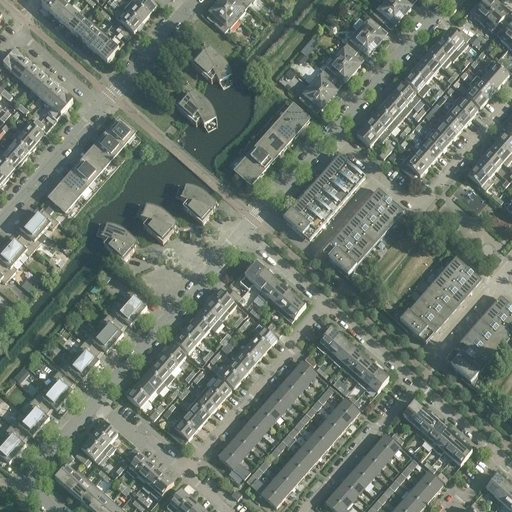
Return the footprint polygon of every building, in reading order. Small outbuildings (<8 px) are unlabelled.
[(48,0),(42,8),(50,15),(62,2),(63,0),(48,0)] [(141,0),(136,6),(149,18),(157,9),(146,0),(141,0)] [(223,0),(218,6),(237,23),(245,14),(244,13),(248,8),(238,0),(237,0),(234,4),(229,0),(223,0)] [(238,0),(248,8),(252,4),(253,5),(257,0),(238,0)] [(386,0),(384,2),(404,19),(411,10),(410,9),(403,3),(406,0),(386,0)] [(410,9),(414,5),(408,0),(406,0),(403,3),(410,9)] [(474,19),(483,27),(499,8),(490,0),(483,8),(478,4),(470,14),(474,18),(474,19)] [(50,15),(58,23),(70,9),(62,2),(50,15)] [(346,6),(351,10),(354,6),(350,2),(346,6)] [(373,17),(383,26),(388,21),(394,27),(396,28),(404,19),(384,2),(383,4),(385,7),(380,13),(378,11),(373,17)] [(125,12),(142,27),(149,18),(136,6),(132,3),(125,12)] [(214,27),(224,35),(229,31),(237,23),(218,6),(210,15),(218,22),(214,27)] [(492,34),(497,38),(506,28),(501,24),(508,16),(499,8),(483,27),(492,35),(492,34)] [(58,23),(67,30),(78,16),(70,9),(58,23)] [(117,21),(134,36),(142,27),(125,12),(117,21)] [(67,30),(75,37),(86,23),(78,16),(67,30)] [(365,24),(357,33),(377,50),(384,41),(383,40),(376,34),(381,29),(370,20),(366,25),(365,24)] [(75,37),(83,44),(97,28),(88,21),(86,23),(75,37)] [(390,32),(394,27),(388,21),(383,26),(390,32)] [(83,44),(91,51),(105,35),(97,28),(83,44)] [(501,43),(509,50),(511,47),(511,29),(510,31),(506,28),(497,38),(501,42),(501,43)] [(387,35),(381,29),(376,34),(383,40),(387,35)] [(119,35),(128,43),(132,38),(123,31),(119,35)] [(450,32),(443,40),(456,52),(464,44),(466,45),(468,43),(470,40),(461,32),(457,37),(450,32)] [(350,43),(346,47),(357,56),(361,52),(367,58),(369,59),(377,50),(357,33),(349,42),(350,43)] [(105,35),(91,51),(99,58),(113,43),(113,42),(105,35)] [(472,39),(470,40),(468,43),(475,48),(481,41),(475,35),(474,36),(472,39)] [(99,58),(108,66),(124,47),(116,39),(113,43),(99,58)] [(443,40),(435,49),(451,63),(453,65),(461,56),(456,52),(443,40)] [(312,41),(300,54),(301,55),(303,56),(306,60),(318,46),(312,41)] [(335,58),(334,60),(353,77),(361,68),(359,66),(353,61),(357,56),(346,47),(342,53),(343,54),(338,60),(335,58)] [(435,49),(427,58),(441,69),(444,72),(451,63),(435,49)] [(232,87),(232,84),(232,81),(232,78),(231,75),(230,73),(229,70),(228,67),(226,65),(224,62),(222,60),(210,50),(211,52),(204,56),(216,79),(220,85),(231,78),(232,81),(232,84),(232,86),(232,87)] [(363,62),(367,58),(361,52),(357,56),(363,62)] [(211,85),(216,79),(204,56),(203,53),(202,54),(203,55),(192,67),(207,81),(211,85)] [(4,68),(12,75),(26,60),(25,59),(24,61),(16,54),(4,68)] [(303,56),(298,61),(303,66),(307,61),(306,60),(303,56)] [(359,66),(363,62),(357,56),(353,61),(359,66)] [(427,58),(420,66),(433,78),(441,69),(427,58)] [(12,75),(20,82),(32,69),(29,67),(31,64),(26,60),(12,75)] [(328,69),(323,74),(333,83),(337,79),(343,84),(345,86),(353,77),(334,60),(332,62),(335,64),(329,70),(328,69)] [(501,60),(497,64),(507,73),(510,69),(501,60)] [(485,72),(488,75),(502,87),(509,78),(492,64),(485,72)] [(420,66),(412,75),(426,87),(426,86),(433,78),(420,66)] [(20,82),(28,90),(40,76),(38,74),(40,71),(34,67),(32,69),(20,82)] [(297,75),(291,70),(286,76),(291,81),(297,75)] [(28,90),(36,97),(48,83),(46,81),(48,79),(42,74),(40,76),(28,90)] [(318,77),(310,87),(329,104),(337,95),(335,93),(329,88),(333,83),(323,74),(319,78),(318,77)] [(404,84),(418,96),(422,99),(430,90),(426,86),(426,87),(412,75),(404,84)] [(481,83),(495,95),(502,87),(488,75),(481,83)] [(339,88),(343,84),(337,79),(333,83),(339,88)] [(469,87),(474,91),(487,103),(495,95),(481,83),(476,79),(469,87)] [(36,97),(44,104),(56,90),(54,88),(56,86),(50,81),(48,83),(36,97)] [(335,93),(339,88),(333,83),(329,88),(335,93)] [(402,86),(395,95),(412,111),(420,102),(402,86)] [(299,101),(309,110),(313,105),(320,111),(322,112),(329,104),(310,87),(308,88),(311,91),(306,97),(304,95),(299,101)] [(52,111),(56,106),(64,97),(62,95),(64,93),(58,88),(56,90),(44,104),(52,111)] [(467,100),(480,112),(487,103),(474,91),(467,100)] [(217,130),(217,127),(217,124),(216,120),(216,117),(215,114),(213,112),(212,109),(210,106),(208,104),(205,102),(202,99),(195,93),(196,95),(189,99),(201,122),(204,129),(205,128),(216,122),(216,124),(217,127),(217,129),(217,130)] [(395,95),(387,103),(405,119),(412,111),(395,95)] [(64,97),(56,106),(65,114),(73,105),(64,97)] [(196,128),(201,122),(189,99),(187,97),(187,98),(176,110),(190,123),(196,128)] [(461,99),(454,107),(457,110),(471,122),(478,114),(461,99)] [(387,103),(380,112),(397,128),(405,119),(387,103)] [(313,105),(309,110),(315,116),(320,111),(313,105)] [(56,106),(52,111),(48,116),(57,124),(65,114),(56,106)] [(294,108),(282,122),(297,136),(309,122),(294,108)] [(457,110),(450,119),(464,130),(471,122),(457,110)] [(380,112),(372,121),(390,136),(397,128),(380,112)] [(447,116),(440,124),(456,139),(464,130),(450,119),(447,116)] [(33,125),(42,132),(45,128),(37,121),(33,125)] [(372,121),(364,129),(378,141),(382,145),(390,136),(372,121)] [(282,122),(270,135),(286,149),(297,136),(282,122)] [(119,123),(108,135),(124,149),(135,136),(119,123)] [(432,132),(433,132),(449,147),(456,139),(440,124),(439,124),(432,132)] [(31,126),(23,135),(38,148),(42,143),(41,142),(44,138),(31,126)] [(378,141),(364,129),(357,138),(370,150),(378,141)] [(433,132),(425,140),(442,155),(449,147),(433,132)] [(15,144),(29,155),(32,152),(33,153),(38,148),(23,135),(15,144)] [(97,148),(112,162),(124,149),(108,135),(97,148)] [(270,135),(258,148),(274,162),(286,149),(270,135)] [(497,145),(510,157),(511,154),(511,143),(504,137),(497,145)] [(418,149),(421,152),(435,163),(442,155),(425,140),(418,149)] [(8,152),(23,165),(27,160),(26,159),(29,155),(15,144),(8,152)] [(497,145),(490,153),(503,165),(507,169),(511,163),(511,158),(510,157),(497,145)] [(97,148),(85,161),(101,175),(112,162),(97,148)] [(258,148),(247,161),(263,175),(274,162),(258,148)] [(379,158),(384,162),(392,153),(387,149),(379,158)] [(8,152),(0,161),(14,173),(17,169),(18,170),(23,165),(8,152)] [(421,152),(414,159),(428,171),(435,163),(421,152)] [(490,153),(482,162),(496,173),(503,165),(490,153)] [(400,171),(413,182),(417,177),(420,180),(428,171),(414,159),(412,157),(400,171)] [(331,168),(357,190),(365,181),(365,180),(339,158),(331,168)] [(0,161),(0,175),(8,182),(12,177),(11,176),(14,173),(0,161)] [(85,161),(74,174),(89,188),(101,175),(85,161)] [(247,161),(236,174),(251,188),(263,175),(247,161)] [(482,162),(475,170),(489,182),(496,173),(482,162)] [(323,177),(349,199),(357,190),(331,168),(323,177)] [(468,178),(486,194),(493,185),(489,182),(475,170),(468,178)] [(74,174),(62,187),(78,201),(89,188),(74,174)] [(316,186),(341,208),(349,199),(323,177),(316,186)] [(308,194),(334,217),(341,208),(316,186),(308,194)] [(50,202),(66,215),(78,201),(62,187),(50,202)] [(182,200),(189,203),(212,214),(216,205),(217,207),(217,206),(217,205),(210,199),(208,198),(206,196),(204,194),(202,193),(201,191),(198,190),(196,189),(194,188),(192,187),(189,187),(187,187),(184,187),(182,187),(180,188),(182,188),(184,187),(186,187),(189,188),(183,199),(182,200)] [(378,193),(370,202),(396,224),(404,215),(378,193)] [(300,203),(326,226),(334,217),(308,194),(300,203)] [(370,202),(362,211),(388,233),(396,224),(370,202)] [(186,213),(195,221),(202,227),(213,215),(214,215),(215,214),(212,214),(189,203),(182,210),(186,213)] [(292,212),(305,224),(318,235),(326,226),(300,203),(292,212)] [(143,219),(149,222),(173,233),(176,225),(177,226),(178,226),(172,220),(168,217),(166,215),(165,214),(163,212),(161,211),(159,209),(157,208),(154,208),(152,207),(150,206),(147,206),(145,206),(142,207),(141,207),(140,207),(140,208),(141,208),(142,207),(144,207),(147,207),(149,207),(143,219),(143,218),(143,219)] [(49,208),(45,213),(46,214),(50,217),(54,212),(49,208)] [(362,211),(355,220),(380,242),(388,233),(362,211)] [(37,213),(29,223),(43,236),(50,228),(54,232),(59,225),(50,217),(46,214),(45,212),(41,217),(37,213)] [(284,222),(297,233),(305,224),(292,212),(284,222)] [(355,220),(347,229),(373,251),(380,242),(355,220)] [(147,233),(156,241),(163,247),(174,234),(175,234),(173,233),(149,222),(143,229),(147,233)] [(24,235),(21,240),(36,253),(41,246),(37,242),(43,236),(29,223),(20,232),(24,235)] [(297,233),(310,244),(318,235),(305,224),(297,233)] [(103,238),(109,242),(133,252),(136,244),(137,245),(138,245),(132,240),(129,237),(127,235),(125,233),(123,232),(121,230),(119,229),(117,228),(115,227),(112,226),(110,226),(108,226),(105,226),(103,226),(100,226),(101,227),(103,227),(105,226),(107,226),(109,227),(104,238),(103,238)] [(347,229),(339,238),(365,260),(373,251),(347,229)] [(331,247),(344,258),(357,269),(365,260),(339,238),(331,247)] [(13,240),(5,250),(20,263),(26,256),(30,259),(36,253),(21,240),(17,244),(13,240)] [(109,254),(119,263),(123,266),(134,254),(135,254),(135,253),(133,252),(109,242),(103,249),(106,252),(109,254)] [(323,256),(336,267),(344,258),(331,247),(323,256)] [(0,262),(1,263),(0,263),(0,269),(12,280),(17,273),(13,270),(20,263),(5,250),(0,255),(0,262)] [(344,258),(336,267),(340,271),(339,273),(350,283),(355,272),(357,269),(344,258)] [(448,270),(474,293),(482,283),(456,261),(448,270)] [(249,293),(254,287),(265,274),(257,267),(241,285),(249,293)] [(0,284),(2,283),(6,286),(12,280),(0,269),(0,284)] [(440,279),(466,302),(474,293),(448,270),(440,279)] [(103,281),(107,285),(114,277),(109,273),(103,281)] [(254,287),(262,294),(273,281),(265,274),(254,287)] [(37,278),(32,284),(38,289),(43,283),(37,278)] [(432,288),(458,310),(466,302),(440,279),(432,288)] [(258,298),(266,306),(270,301),(281,288),(273,281),(262,294),(258,298)] [(98,286),(91,295),(93,297),(95,298),(102,289),(98,286)] [(270,301),(278,308),(289,295),(281,288),(270,301)] [(424,297),(450,319),(458,310),(432,288),(424,297)] [(124,307),(139,320),(147,310),(144,307),(147,303),(133,290),(127,296),(131,300),(124,307)] [(213,302),(227,314),(229,316),(237,308),(221,293),(213,302)] [(230,297),(238,304),(242,300),(234,293),(230,297)] [(275,311),(283,318),(297,302),(289,295),(278,308),(275,311)] [(417,306),(442,328),(450,319),(424,297),(417,306)] [(511,309),(501,300),(493,310),(511,326),(511,309)] [(206,311),(219,323),(227,314),(213,302),(206,311)] [(297,302),(283,318),(292,325),(306,310),(297,302)] [(409,315),(422,326),(434,337),(442,328),(417,306),(409,315)] [(109,317),(123,330),(127,326),(131,329),(139,320),(124,307),(118,313),(115,310),(109,317)] [(511,326),(493,310),(485,318),(511,341),(511,339),(511,326)] [(198,319),(211,331),(219,323),(206,311),(198,319)] [(8,314),(3,319),(7,322),(12,317),(8,314)] [(409,331),(414,335),(422,326),(409,315),(407,316),(396,323),(407,333),(409,331)] [(101,334),(115,347),(124,337),(120,334),(123,330),(109,317),(103,323),(107,327),(101,334)] [(485,318),(477,327),(503,350),(511,341),(485,318)] [(191,328),(204,340),(211,331),(198,319),(191,328)] [(414,335),(426,347),(434,337),(422,326),(414,335)] [(252,336),(256,340),(270,351),(277,343),(259,327),(252,336)] [(477,327),(469,336),(495,359),(503,350),(477,327)] [(183,336),(196,348),(204,340),(191,328),(183,336)] [(275,328),(271,333),(279,341),(283,336),(275,328)] [(325,356),(340,339),(332,332),(317,349),(325,356)] [(85,344),(100,357),(103,353),(107,356),(115,347),(101,334),(95,341),(91,337),(85,344)] [(175,345),(189,357),(196,348),(183,336),(175,345)] [(469,336),(461,345),(487,368),(495,359),(469,336)] [(333,363),(348,346),(340,339),(325,356),(333,363)] [(249,348),(263,360),(270,351),(256,340),(249,348)] [(77,361),(92,374),(100,364),(96,361),(100,357),(85,344),(79,350),(83,354),(77,361)] [(453,354),(466,365),(479,377),(487,368),(461,345),(453,354)] [(342,371),(356,354),(348,346),(333,363),(342,371)] [(173,348),(165,357),(179,368),(187,359),(173,348)] [(242,356),(256,368),(263,360),(249,348),(242,356)] [(350,378),(365,361),(356,354),(342,371),(350,378)] [(445,363),(458,375),(466,365),(453,354),(445,363)] [(235,364),(248,376),(256,368),(242,356),(235,364)] [(165,357),(158,365),(171,377),(179,368),(165,357)] [(309,358),(305,363),(313,370),(317,366),(309,358)] [(61,371),(76,384),(80,380),(84,383),(92,374),(77,361),(71,368),(67,364),(61,371)] [(358,385),(373,368),(365,361),(350,378),(358,385)] [(228,372),(241,384),(248,376),(235,364),(228,372)] [(158,365),(150,374),(164,386),(166,388),(174,379),(171,377),(158,365)] [(303,365),(296,373),(311,386),(318,378),(303,365)] [(466,365),(458,375),(463,379),(461,381),(473,390),(477,379),(479,377),(466,365)] [(369,388),(381,375),(373,368),(358,385),(366,392),(369,388)] [(217,377),(234,392),(241,384),(228,372),(224,369),(217,377)] [(23,370),(14,381),(19,385),(28,375),(23,370)] [(296,373),(290,380),(305,392),(311,386),(296,373)] [(56,385),(51,391),(65,404),(74,394),(70,391),(73,387),(59,374),(52,381),(56,385)] [(150,374),(143,382),(156,394),(164,386),(150,374)] [(369,388),(378,396),(389,382),(381,375),(369,388)] [(290,380),(285,386),(299,399),(305,392),(290,380)] [(143,382),(135,391),(149,403),(156,394),(143,382)] [(218,383),(211,391),(225,403),(232,395),(218,383)] [(285,386),(279,393),(293,406),(299,399),(285,386)] [(208,389),(201,397),(217,411),(225,403),(211,391),(208,389)] [(41,394),(35,401),(50,414),(53,410),(57,413),(65,404),(51,391),(45,397),(41,394)] [(149,403),(135,391),(127,400),(141,412),(149,403)] [(279,393),(273,400),(287,412),(293,406),(279,393)] [(201,397),(194,405),(210,419),(217,411),(201,397)] [(9,403),(5,400),(0,406),(4,409),(9,403)] [(273,400),(267,406),(282,419),(287,412),(273,400)] [(32,411),(27,418),(42,431),(50,421),(46,418),(50,414),(35,401),(29,408),(32,411)] [(345,403),(339,410),(353,423),(359,416),(345,403)] [(187,414),(189,416),(203,428),(210,419),(194,405),(187,414)] [(412,426),(423,412),(415,405),(414,406),(411,409),(411,410),(403,418),(412,426)] [(267,406),(261,413),(276,426),(282,419),(267,406)] [(339,410),(333,417),(347,429),(353,423),(339,410)] [(158,411),(150,420),(154,424),(162,415),(158,411)] [(420,433),(431,419),(423,412),(412,426),(420,433)] [(261,413),(255,420),(270,433),(276,426),(261,413)] [(17,421),(11,428),(26,441),(30,437),(33,440),(42,431),(27,418),(23,414),(17,421)] [(189,416),(182,424),(196,436),(203,428),(189,416)] [(333,417),(327,423),(342,436),(347,429),(333,417)] [(428,440),(440,427),(431,419),(420,433),(428,440)] [(255,420),(249,426),(264,439),(270,433),(255,420)] [(180,422),(168,435),(184,449),(196,436),(182,424),(180,422)] [(327,423),(321,430),(336,443),(342,436),(327,423)] [(97,434),(110,446),(118,437),(105,425),(97,434)] [(249,426),(243,433),(258,446),(264,439),(249,426)] [(433,451),(448,434),(440,427),(428,440),(425,444),(433,451)] [(9,438),(3,445),(18,458),(26,448),(22,445),(26,441),(11,428),(5,435),(9,438)] [(321,430),(315,437),(330,450),(336,443),(321,430)] [(243,433),(237,440),(252,453),(258,446),(243,433)] [(89,443),(106,458),(109,460),(116,451),(110,446),(97,434),(89,443)] [(392,439),(396,443),(399,440),(401,438),(396,434),(392,439)] [(441,458),(444,454),(456,441),(448,434),(433,451),(441,458)] [(315,437),(309,443),(324,456),(330,450),(315,437)] [(386,438),(380,445),(395,459),(401,451),(386,438)] [(237,440),(232,447),(246,459),(252,453),(237,440)] [(444,454),(452,461),(464,448),(456,441),(444,454)] [(82,452),(99,467),(106,458),(89,443),(82,452)] [(309,443),(303,450),(318,463),(324,456),(309,443)] [(0,465),(2,468),(6,464),(10,467),(18,458),(3,445),(0,448),(0,465)] [(380,445),(374,452),(389,465),(395,459),(380,445)] [(232,447),(226,453),(240,466),(246,459),(232,447)] [(452,461),(461,469),(472,455),(464,448),(452,461)] [(303,450),(297,457),(312,470),(318,463),(303,450)] [(126,460),(131,464),(139,455),(134,451),(126,460)] [(374,452),(368,459),(383,472),(389,465),(374,452)] [(233,473),(244,483),(251,475),(240,466),(226,453),(219,461),(230,470),(232,472),(233,473)] [(76,458),(84,466),(88,462),(80,454),(76,458)] [(135,481),(138,478),(149,464),(141,457),(127,473),(135,481)] [(297,457),(291,463),(306,476),(312,470),(297,457)] [(368,459),(362,465),(377,479),(383,472),(368,459)] [(291,463),(286,470),(300,483),(306,476),(291,463)] [(138,478),(146,485),(158,472),(149,464),(138,478)] [(362,465),(356,472),(371,486),(377,479),(362,465)] [(55,482),(64,489),(76,476),(67,468),(55,482)] [(286,470),(280,477),(294,490),(300,483),(286,470)] [(143,489),(151,496),(154,492),(166,479),(158,472),(146,485),(143,489)] [(356,472),(350,479),(365,492),(371,486),(356,472)] [(64,489),(73,497),(87,480),(79,473),(76,476),(64,489)] [(437,479),(445,486),(447,484),(449,482),(441,474),(437,479)] [(428,475),(422,483),(437,496),(443,489),(428,475)] [(246,484),(251,488),(257,481),(258,480),(253,477),(246,484)] [(280,477),(274,484),(289,496),(294,490),(280,477)] [(494,499),(506,485),(498,478),(486,491),(494,499)] [(154,492),(151,496),(159,503),(174,486),(166,479),(154,492)] [(350,479),(344,486),(359,499),(365,492),(350,479)] [(73,497),(81,504),(96,488),(87,480),(73,497)] [(268,490),(257,481),(251,488),(276,511),(283,503),(268,490)] [(422,483),(416,489),(431,503),(437,496),(422,483)] [(274,484),(268,490),(283,503),(289,496),(274,484)] [(502,506),(511,494),(511,490),(506,485),(494,499),(502,506)] [(344,486),(338,493),(353,506),(359,499),(344,486)] [(81,504),(90,511),(104,496),(96,488),(81,504)] [(416,489),(411,496),(425,509),(431,503),(416,489)] [(180,511),(190,500),(182,493),(167,510),(169,511),(180,511)] [(232,498),(238,503),(242,498),(236,493),(232,498)] [(338,493),(332,500),(345,511),(348,511),(353,506),(338,493)] [(509,511),(511,511),(511,494),(502,506),(509,511)] [(90,511),(105,511),(113,503),(104,496),(90,511)] [(411,496),(405,503),(414,511),(423,511),(425,509),(411,496)] [(180,511),(194,511),(198,508),(190,500),(180,511)] [(345,511),(332,500),(331,500),(326,506),(332,511),(345,511)] [(105,511),(120,511),(122,511),(113,503),(105,511)]
